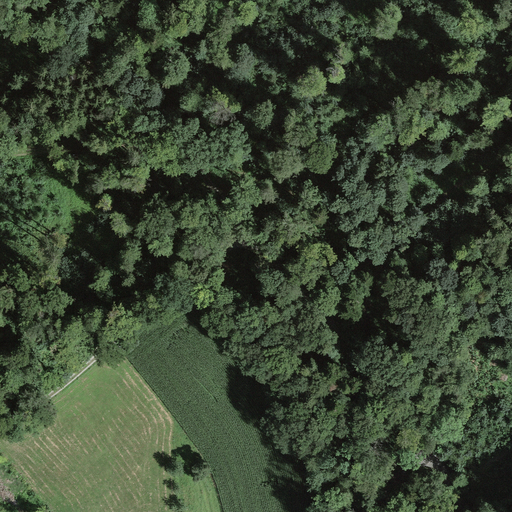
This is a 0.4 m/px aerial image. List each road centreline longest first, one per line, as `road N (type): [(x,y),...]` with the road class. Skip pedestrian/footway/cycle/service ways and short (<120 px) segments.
road 1 (track): [(143,110),(245,229),(43,410),(0,430)]
road 2 (track): [(245,229),(423,439),(374,511)]
road 3 (track): [(320,312),(466,182),(511,159)]
road 4 (track): [(0,152),(181,151)]
road 5 (track): [(143,110),(83,59),(0,23)]
